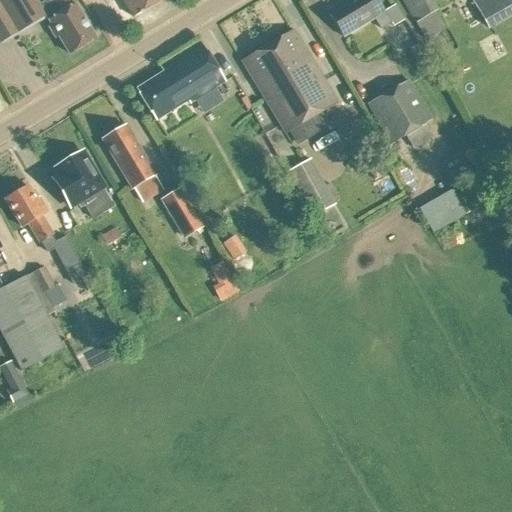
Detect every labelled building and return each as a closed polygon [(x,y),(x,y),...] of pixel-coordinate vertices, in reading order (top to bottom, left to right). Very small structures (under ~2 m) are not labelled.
[(68,55),(95,39),(75,7),(73,8),(68,0),(48,0),(38,6),(34,0),(0,0),(0,44),(46,17),(68,55)] [(121,0),(133,18),(133,19),(164,0),(121,0)] [(391,25),(384,14),(375,0),(350,0),(347,2),(346,1),(327,12),(343,38),(373,20),(380,31),(391,25)] [(430,0),(402,0),(425,41),(447,29),(430,0)] [(489,31),(511,16),(511,0),(471,0),(472,0),(489,31)] [(337,104),(294,33),(242,63),(285,136),(337,104)] [(189,101),(191,104),(225,83),(200,43),(160,68),(163,74),(136,91),(156,122),(189,101)] [(421,75),(432,68),(419,45),(407,52),(421,75)] [(388,148),(405,138),(414,154),(433,142),(424,126),(431,122),(408,83),(365,109),(388,148)] [(132,189),(154,177),(125,128),(104,141),(132,189)] [(104,189),(83,154),(67,163),(65,159),(55,165),(58,169),(50,174),(71,209),(81,203),(92,221),(113,208),(102,190),(104,189)] [(440,166),(452,187),(471,176),(458,155),(440,166)] [(309,160),(286,172),(312,218),(335,205),(309,160)] [(53,249),(66,273),(73,286),(87,279),(66,238),(55,243),(52,237),(53,236),(42,217),(48,213),(39,199),(36,201),(27,187),(5,200),(23,229),(28,226),(39,245),(41,244),(46,253),(53,249)] [(179,189),(158,201),(182,240),(202,228),(179,189)] [(420,213),(432,234),(454,222),(441,200),(420,213)] [(116,229),(101,238),(107,247),(121,239),(116,229)] [(235,237),(222,245),(233,262),(246,254),(235,237)] [(0,333),(20,373),(64,351),(26,277),(2,289),(0,284),(0,268),(5,266),(0,255),(0,249),(1,249),(0,246),(0,333)] [(44,268),(34,273),(45,294),(55,288),(44,268)] [(9,363),(0,367),(0,374),(8,391),(5,392),(11,404),(26,396),(9,363)]
